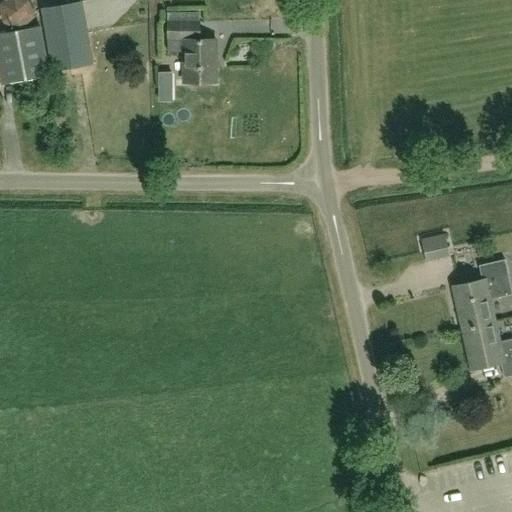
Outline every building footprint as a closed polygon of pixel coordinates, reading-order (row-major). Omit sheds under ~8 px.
[(0,10),(2,23),(18,30),(0,33),(0,85),(49,76),(39,26),(27,29),(34,16),(30,0),(4,0),(0,3),(0,10)] [(199,23),(167,22),(167,52),(183,53),(183,84),(215,83),(215,40),(199,40),(199,23)] [(50,39),(56,70),(92,64),(87,33),(50,39)] [(160,73),(160,81),(172,81),(172,73),(160,73)] [(451,232),(429,235),(432,255),(454,252),(451,232)] [(461,329),(494,321),(490,300),(511,295),(511,294),(504,260),(478,266),(481,281),(452,287),(461,329)] [(494,321),(461,329),(470,370),(500,364),(503,378),(511,376),(511,339),(499,342),(494,321)]
